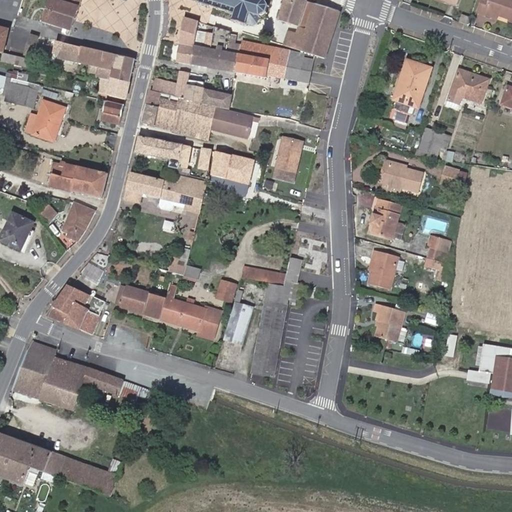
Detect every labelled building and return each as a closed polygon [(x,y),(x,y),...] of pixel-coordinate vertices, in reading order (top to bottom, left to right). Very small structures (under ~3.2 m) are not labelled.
[(72,31),(81,0),(49,0),(43,22),(72,31)] [(201,0),(201,3),(235,13),(233,20),(247,25),(247,23),(253,25),(257,23),(259,16),(266,12),(269,5),(266,0),(201,0)] [(316,4),(303,0),(285,0),(279,20),(299,26),(297,33),(289,30),(284,45),(301,50),(316,4)] [(511,21),(511,0),(480,0),(476,13),(483,16),(485,11),(497,15),(511,21)] [(325,58),(339,12),(316,4),(301,50),(325,58)] [(495,20),(497,15),(485,11),(483,16),(495,20)] [(458,21),(466,24),(469,16),(461,13),(458,21)] [(185,16),(177,62),(192,65),(198,31),(200,21),(185,16)] [(0,51),(4,53),(10,30),(0,27),(0,51)] [(198,31),(192,65),(208,68),(212,49),(205,47),(207,33),(198,31)] [(229,72),(237,73),(237,72),(242,47),(242,44),(236,43),(237,36),(230,33),(227,51),(233,52),(232,53),(229,72)] [(33,58),(39,36),(31,34),(25,56),(33,58)] [(136,59),(63,42),(59,58),(99,67),(96,77),(102,79),(111,81),(111,78),(131,83),(136,59)] [(280,77),(285,78),(290,51),(248,42),(246,48),(242,47),(237,72),(267,77),(267,76),(279,78),(280,77)] [(218,50),(212,49),(208,68),(229,72),(232,53),(224,51),(225,47),(219,46),(218,50)] [(285,78),(310,82),(315,56),(290,51),(285,78)] [(407,61),(406,64),(420,69),(421,65),(407,61)] [(420,69),(406,64),(394,100),(397,101),(391,117),(408,122),(411,115),(413,116),(416,107),(419,108),(432,69),(421,65),(420,69)] [(451,93),(462,97),(481,103),(488,80),(459,70),(451,93)] [(154,91),(162,93),(187,99),(190,81),(191,73),(180,71),(178,83),(157,78),(154,91)] [(7,76),(28,81),(29,75),(19,72),(19,75),(7,72),(7,76)] [(28,88),(29,82),(28,81),(7,76),(0,74),(0,92),(7,95),(6,101),(25,105),(29,88),(28,88)] [(127,99),(131,83),(111,78),(111,81),(102,79),(99,92),(127,99)] [(76,81),(74,93),(80,95),(83,82),(76,81)] [(205,84),(190,81),(187,99),(202,103),(204,89),(205,84)] [(511,107),(511,87),(508,86),(502,104),(511,107)] [(29,88),(25,105),(34,108),(38,90),(29,88)] [(218,107),(230,110),(233,95),(204,89),(202,103),(218,107)] [(152,91),(149,105),(159,107),(162,93),(154,91),(152,91)] [(212,129),(218,107),(202,103),(187,99),(162,93),(159,107),(149,105),(144,123),(209,140),(212,129)] [(460,104),(462,97),(451,93),(449,100),(460,104)] [(66,108),(45,101),(39,116),(32,113),(26,131),(55,141),(66,108)] [(120,125),(125,106),(107,101),(103,120),(120,125)] [(300,123),(304,107),(299,106),(297,116),(290,115),(289,121),(300,123)] [(263,119),(218,107),(212,129),(254,139),(256,130),(252,129),(254,123),(261,125),(263,119)] [(382,136),(385,129),(377,126),(374,133),(382,136)] [(427,129),(420,150),(429,153),(427,158),(437,160),(445,135),(445,134),(427,129)] [(437,160),(444,161),(451,137),(445,135),(437,160)] [(193,148),(141,136),(137,153),(172,161),(170,168),(180,170),(181,167),(189,168),(193,148)] [(284,139),(274,178),(292,183),(298,159),(295,158),(299,143),(284,139)] [(420,150),(417,149),(415,155),(427,158),(429,153),(420,150)] [(198,168),(209,170),(213,152),(203,150),(198,168)] [(226,179),(231,156),(217,153),(213,175),(223,178),(226,179)] [(253,160),(231,156),(226,179),(247,184),(253,160)] [(378,186),(383,187),(390,165),(407,170),(408,167),(386,160),(378,186)] [(103,198),(109,174),(67,164),(67,163),(66,163),(66,162),(62,161),(61,167),(53,164),(51,174),(54,175),(51,187),(71,192),(72,192),(73,191),(103,198)] [(390,165),(383,187),(382,192),(399,197),(402,190),(418,194),(424,175),(407,170),(390,165)] [(460,170),(446,167),(441,185),(456,189),(456,188),(458,178),(460,170)] [(178,185),(131,173),(125,199),(141,203),(143,194),(161,198),(160,206),(162,208),(170,211),(174,209),(176,202),(187,205),(185,211),(200,215),(207,184),(180,177),(178,185)] [(223,178),(213,175),(211,182),(222,184),(223,178)] [(466,180),(458,178),(456,188),(464,190),(466,180)] [(266,189),(274,191),(276,185),(268,182),(266,189)] [(209,195),(207,204),(215,205),(217,197),(209,195)] [(68,236),(79,241),(80,240),(87,231),(98,212),(75,202),(63,232),(69,235),(68,236)] [(390,239),(395,223),(398,208),(376,202),(373,213),(377,213),(376,218),(379,220),(380,222),(379,225),(377,226),(375,226),(373,235),(390,239)] [(61,212),(48,203),(41,214),(50,227),(61,212)] [(22,249),(34,223),(14,213),(1,240),(22,249)] [(405,226),(395,223),(390,239),(400,242),(405,226)] [(429,247),(426,259),(449,264),(451,253),(449,253),(452,240),(430,235),(427,246),(429,247)] [(376,258),(372,270),(369,283),(390,289),(399,258),(375,251),(373,258),(376,258)] [(170,270),(186,275),(188,267),(179,264),(182,256),(174,254),(170,270)] [(449,264),(426,259),(425,265),(438,269),(435,279),(448,282),(452,265),(449,264)] [(98,283),(105,269),(90,262),(83,276),(98,283)] [(283,284),(295,287),(299,265),(289,263),(286,274),(283,284)] [(197,278),(200,269),(188,267),(186,275),(197,278)] [(245,267),(242,277),(270,282),(283,284),(286,274),(245,267)] [(222,281),(217,298),(231,302),(236,285),(222,281)] [(283,284),(270,282),(267,299),(253,373),(274,377),(291,290),(282,289),(283,284)] [(178,286),(171,284),(166,298),(160,319),(160,320),(209,334),(207,339),(214,341),(223,312),(208,307),(207,309),(194,305),(195,300),(190,299),(188,304),(175,300),(178,286)] [(121,307),(128,286),(123,285),(117,307),(121,307)] [(48,315),(93,334),(106,302),(68,286),(48,315)] [(121,307),(144,314),(150,293),(150,292),(128,286),(121,307)] [(243,345),(254,309),(240,306),(240,303),(244,291),(240,289),(225,340),(243,345)] [(144,314),(160,319),(166,298),(150,293),(144,314)] [(380,322),(379,327),(376,335),(397,341),(405,312),(376,304),(375,311),(378,312),(376,321),(380,322)] [(441,316),(428,312),(425,322),(438,326),(441,316)] [(456,340),(451,339),(447,357),(453,358),(456,340)] [(57,352),(33,343),(13,391),(74,412),(83,383),(119,397),(119,395),(146,406),(151,392),(56,356),(57,352)] [(404,346),(403,353),(419,356),(420,350),(404,346)] [(511,352),(484,348),(480,376),(490,377),(489,379),(488,385),(487,393),(511,397),(511,352)] [(488,385),(489,379),(471,377),(470,383),(488,385)] [(0,431),(0,475),(24,484),(31,466),(111,495),(123,462),(114,458),(109,471),(0,431)]
